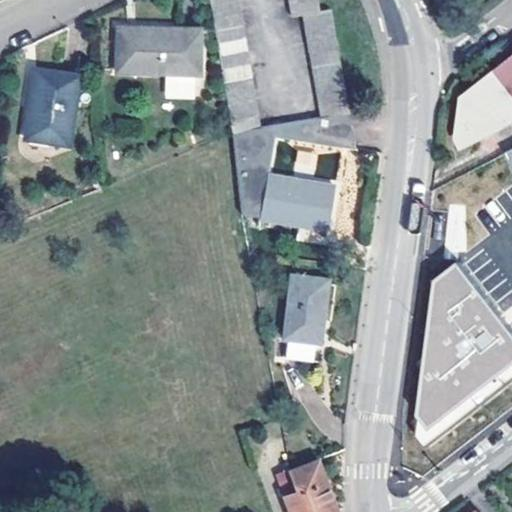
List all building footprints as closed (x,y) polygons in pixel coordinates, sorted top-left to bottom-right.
[(207,0),(229,128),(257,123),(236,0),(207,0)] [(300,12),(326,156),(354,151),(329,7),(318,9),(316,0),(286,0),(289,14),(300,12)] [(196,71),(197,27),(117,26),(116,69),(164,70),(163,88),(192,89),(192,70),(196,71)] [(511,62),(497,73),(511,92),(511,62)] [(34,69),(23,137),(67,145),(78,76),(34,69)] [(511,119),(511,118),(511,92),(497,73),(466,97),(459,137),(462,144),(511,119)] [(511,149),(503,154),(511,174),(511,149)] [(268,171),(261,212),(328,224),(335,184),(268,171)] [(455,261),(431,279),(413,437),(425,449),(511,383),(511,337),(501,323),(455,261)] [(296,269),(286,331),(322,337),(332,275),(296,269)] [(336,511),(317,462),(290,472),(297,491),(284,496),(289,511),(336,511)] [(277,477),(284,496),(297,491),(290,472),(277,477)]
